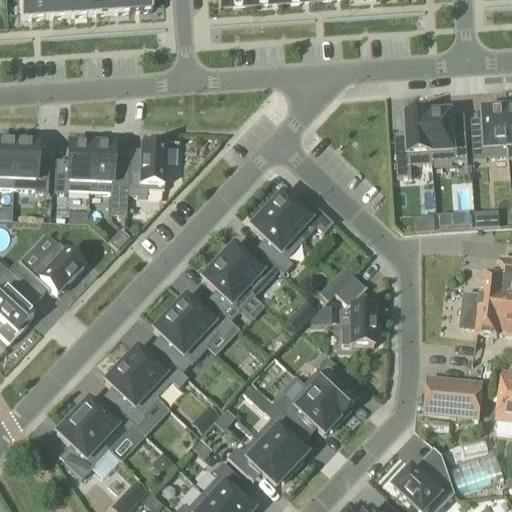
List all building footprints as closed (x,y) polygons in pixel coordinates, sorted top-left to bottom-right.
[(17,0),(19,24),(26,24),(42,23),(40,0),(17,0)] [(40,0),(42,23),(63,21),(61,0),(40,0)] [(83,0),(61,0),(63,21),(85,20),(84,15),(83,0)] [(104,0),(83,0),(84,15),(85,20),(106,18),(104,0)] [(104,0),(106,18),(128,17),(126,0),(104,0)] [(126,0),(128,17),(150,15),(149,0),(126,0)] [(216,0),(217,14),(218,14),(218,12),(250,9),(249,0),(216,0)] [(249,0),(250,9),(282,7),(281,0),(249,0)] [(483,140),(471,141),(472,166),(485,166),(485,164),(507,162),(508,162),(504,110),(489,111),(489,114),(482,115),(482,124),(483,140)] [(442,114),(427,115),(431,168),(431,167),(452,166),(452,168),(466,167),(465,141),(452,142),(450,121),(450,117),(442,118),(442,114)] [(406,145),(393,146),(396,184),(410,183),(409,171),(432,170),(431,167),(431,168),(427,115),(412,116),(413,120),(404,120),(406,139),(406,145)] [(0,194),(11,195),(13,142),(0,141),(0,194)] [(28,143),(13,142),(11,195),(33,196),(34,196),(35,172),(36,147),(28,146),(28,145),(28,143)] [(65,173),(65,197),(87,198),(89,146),(75,145),(74,146),(75,146),(75,148),(66,148),(65,173)] [(89,146),(87,198),(109,199),(110,199),(111,175),(112,150),(104,149),(104,148),(104,146),(89,146)] [(139,176),(138,201),(145,202),(145,195),(162,196),(164,148),(148,148),(148,149),(148,151),(139,151),(139,176)] [(47,172),(35,172),(34,196),(33,196),(33,197),(46,198),(47,172)] [(54,173),(53,198),(65,199),(65,197),(65,173),(54,173)] [(109,199),(108,220),(125,221),(125,201),(126,176),(111,175),(110,199),(109,199)] [(126,176),(125,201),(138,201),(139,176),(126,176)] [(272,202),(262,213),(300,248),(315,233),(316,232),(298,215),(294,211),(280,198),(274,204),(272,202)] [(307,206),(298,215),(316,232),(315,233),(322,240),(332,229),(307,206)] [(254,226),(249,231),(251,233),(263,245),(267,249),(284,265),(285,265),(300,248),(262,213),(252,224),(254,226)] [(471,217),(456,218),(458,235),(472,234),(471,217)] [(136,255),(145,263),(158,249),(149,241),(136,255)] [(267,249),(259,258),(277,276),(282,280),(291,270),(285,265),(284,265),(267,249)] [(57,250),(29,280),(36,287),(35,288),(46,297),(47,299),(48,298),(49,296),(55,301),(59,297),(65,291),(81,273),(57,250)] [(224,253),(213,265),(251,300),(251,301),(253,302),(269,285),(250,267),(231,250),(226,256),(224,253)] [(259,258),(250,267),(269,285),(277,276),(259,258)] [(458,333),(474,335),(474,338),(495,340),(496,339),(511,341),(511,262),(501,261),(499,280),(481,278),(479,299),(462,297),(458,333)] [(206,277),(200,283),(214,296),(219,300),(236,317),(236,316),(251,301),(251,300),(213,265),(203,275),(206,277)] [(14,268),(6,277),(11,281),(24,294),(37,306),(46,297),(35,288),(36,287),(29,280),(17,269),(16,270),(14,268)] [(5,276),(0,281),(0,293),(13,306),(24,294),(11,281),(6,277),(5,276)] [(334,280),(329,286),(338,294),(343,289),(334,280)] [(338,294),(333,299),(346,311),(343,313),(345,314),(347,312),(348,330),(340,330),(340,349),(348,349),(348,351),(371,351),(370,311),(364,311),(364,301),(361,298),(364,294),(350,281),(343,289),(338,294)] [(0,326),(4,330),(0,333),(0,344),(7,351),(7,352),(8,352),(28,331),(27,330),(25,329),(31,323),(26,318),(13,306),(0,293),(0,326)] [(219,300),(210,309),(229,327),(237,318),(236,316),(236,317),(219,300)] [(175,305),(166,315),(204,351),(219,335),(201,319),(183,301),(178,307),(175,305)] [(210,309),(201,319),(219,335),(224,340),(233,331),(229,327),(210,309)] [(157,329),(152,335),(170,352),(189,369),(189,370),(206,353),(204,351),(166,315),(155,327),(157,329)] [(291,320),(284,327),(296,338),(303,331),(291,320)] [(170,352),(162,361),(180,378),(189,369),(170,352)] [(127,357),(117,367),(155,403),(170,387),(153,370),(135,353),(129,359),(127,357)] [(162,361),(153,370),(170,387),(177,394),(186,384),(180,378),(162,361)] [(325,363),(316,372),(318,373),(335,389),(343,380),(325,363)] [(109,381),(103,386),(122,404),(141,422),(141,421),(157,404),(155,403),(117,367),(106,378),(109,381)] [(318,373),(302,390),(305,393),(340,425),(350,414),(348,412),(353,406),(346,400),(335,389),(318,373)] [(511,377),(501,376),(495,424),(511,425),(511,377)] [(477,422),(480,388),(426,383),(423,416),(477,422)] [(250,389),(241,399),(249,406),(258,397),(250,389)] [(305,393),(290,409),(303,422),(315,433),(322,440),(327,434),(330,436),(340,425),(305,393)] [(282,402),(273,411),(284,421),(295,432),(303,422),(290,409),(282,402)] [(122,404),(113,413),(131,430),(134,433),(143,424),(141,421),(141,422),(122,404)] [(78,408),(67,420),(105,456),(107,457),(124,440),(123,439),(104,422),(86,405),(81,411),(78,408)] [(271,409),(262,418),(268,425),(286,441),(295,432),(284,421),(273,411),(271,409)] [(113,413),(104,422),(123,439),(131,430),(113,413)] [(60,432),(55,438),(73,455),(90,472),(91,471),(105,456),(67,420),(58,430),(60,432)] [(268,425),(253,441),(291,477),(302,466),(299,464),(305,458),(298,452),(286,441),(268,425)] [(253,441),(237,458),(255,474),(260,478),(273,491),(279,486),(281,488),(291,477),(253,441)] [(233,454),(225,463),(246,483),(255,474),(237,458),(233,454)] [(73,455),(62,468),(80,485),(92,472),(91,471),(90,472),(73,455)] [(458,499),(503,483),(494,457),(448,472),(458,499)] [(211,478),(215,482),(216,481),(233,497),(242,488),(220,468),(211,478)] [(395,489),(392,492),(411,509),(413,511),(442,511),(454,500),(449,487),(441,479),(430,491),(413,475),(411,473),(407,476),(405,473),(393,486),(395,489)] [(249,511),(238,501),(233,497),(216,481),(215,482),(200,498),(215,511),(249,511)] [(130,494),(138,502),(145,495),(136,487),(130,494)] [(215,511),(200,498),(186,511),(215,511)]
